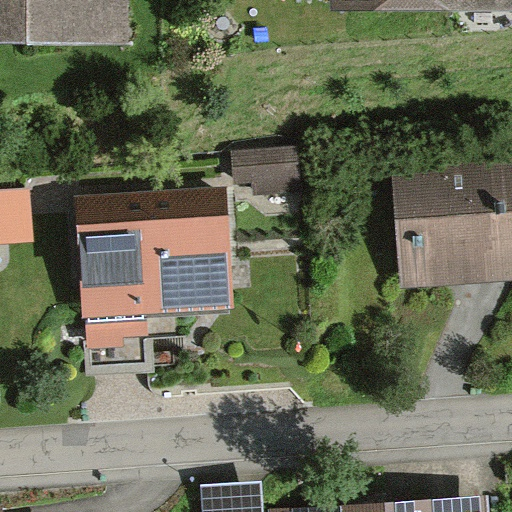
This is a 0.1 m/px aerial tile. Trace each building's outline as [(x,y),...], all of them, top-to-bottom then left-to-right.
[(0,0),(0,37),(133,34),(132,0),(0,0)] [(238,157),(240,192),(302,189),(300,153),(238,157)] [(511,171),(405,175),(408,283),(511,280),(511,171)] [(230,192),(91,200),(97,311),(236,303),(230,192)] [(491,511),(491,501),(311,511),(491,511)]
